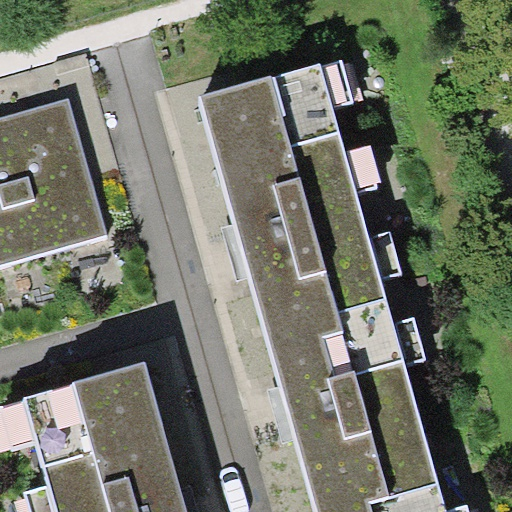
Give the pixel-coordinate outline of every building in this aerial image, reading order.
[(445,511),(320,73),(201,107),(248,274),(284,402),(315,511),(445,511)] [(0,265),(103,235),(64,101),(41,107),(0,119),(0,265)] [(365,207),(384,202),(361,118),(342,123),(365,207)] [(511,213),(496,237),(511,241),(511,213)] [(180,511),(141,371),(26,404),(56,511),(180,511)]
